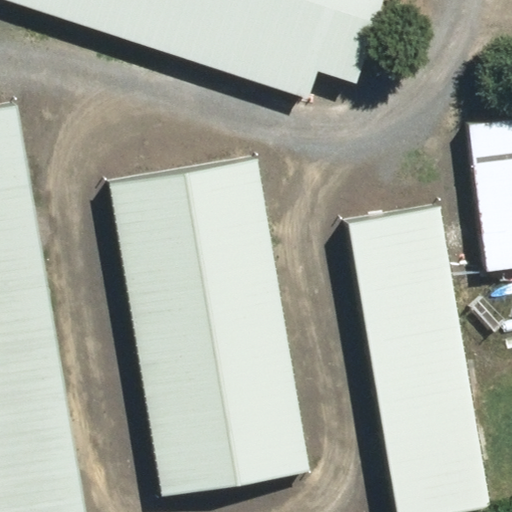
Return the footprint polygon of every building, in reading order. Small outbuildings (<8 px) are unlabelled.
[(333,0),(42,0),(305,86),(333,0)] [(0,511),(84,511),(15,101),(0,103),(0,511)] [(511,266),(511,116),(466,122),(484,270),(511,266)] [(257,156),(107,180),(159,495),(309,470),(257,156)] [(450,511),(490,505),(439,205),(346,221),(393,511),(450,511)]
